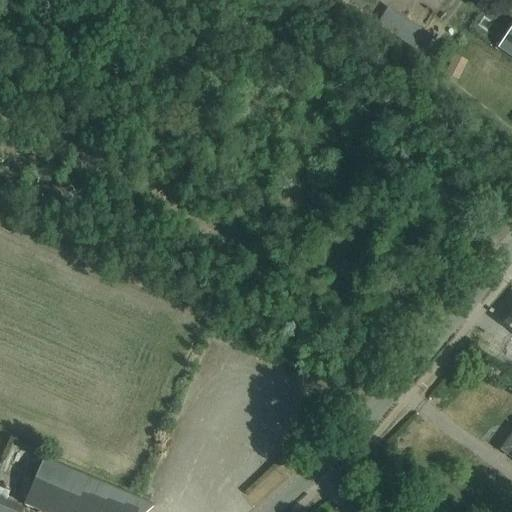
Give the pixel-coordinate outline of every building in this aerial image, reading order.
[(511,39),(507,36),(497,49),(511,59),(511,39)] [(467,62),(450,51),(438,70),(454,81),(467,62)] [(284,204),(306,204),(307,188),(284,188),(284,204)] [(511,311),(501,325),(511,334),(511,311)] [(511,440),(510,439),(499,453),(511,462),(511,440)] [(42,462),(22,507),(35,511),(149,511),(152,510),(42,462)] [(0,498),(0,511),(22,511),(24,509),(0,498)]
